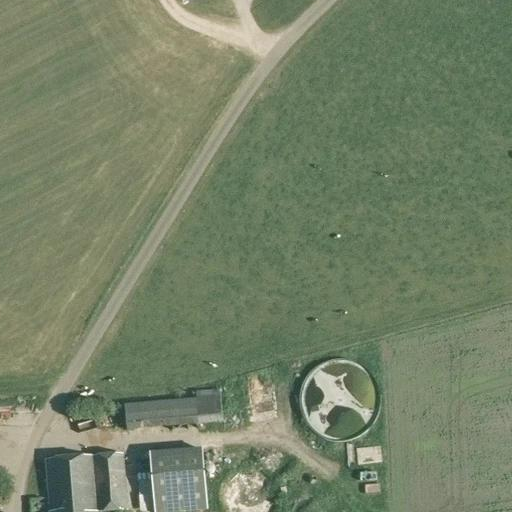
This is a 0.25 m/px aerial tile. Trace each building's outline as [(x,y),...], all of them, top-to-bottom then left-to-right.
[(251,403),(274,402),(272,374),(249,375),(251,403)] [(125,405),(127,432),(223,424),(220,389),(196,392),(196,399),(125,405)] [(151,454),(155,511),(208,511),(209,511),(204,450),(151,454)] [(47,461),(50,511),(109,511),(110,511),(128,510),(123,454),(47,461)] [(228,490),(237,491),(235,511),(268,511),(272,476),(229,473),(228,490)]
